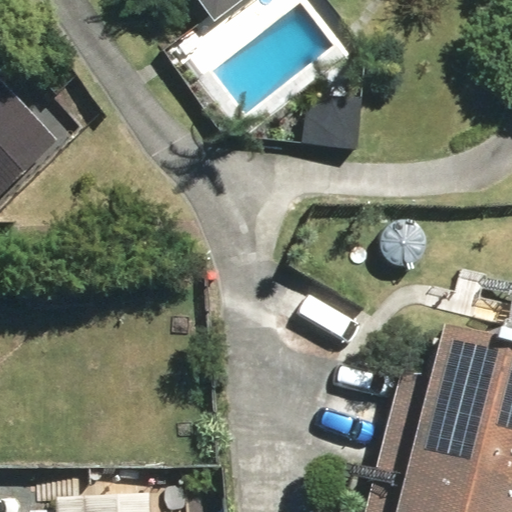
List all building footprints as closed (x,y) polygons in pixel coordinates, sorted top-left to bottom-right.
[(206,0),(216,13),(232,0),(206,0)] [(339,0),(351,15),(370,0),(339,0)] [(0,188),(58,136),(0,72),(0,188)] [(301,90),(293,143),(353,152),(361,99),(301,90)] [(368,259),(371,264),(373,267),(375,268),(379,272),(384,275),(390,277),(395,278),(401,278),(407,277),(412,275),(417,272),(422,269),(425,264),(428,259),(430,254),(431,248),(432,243),(431,237),(429,231),(426,226),(422,222),(418,218),(413,215),(408,213),(402,212),(396,212),(390,213),(385,215),(380,218),(375,221),(372,226),(369,230),(367,236),(366,242),(365,247),(366,253),(368,259)] [(364,511),(511,511),(511,324),(448,310),(435,369),(404,361),(364,511)] [(59,489),(59,511),(150,511),(149,488),(59,489)]
